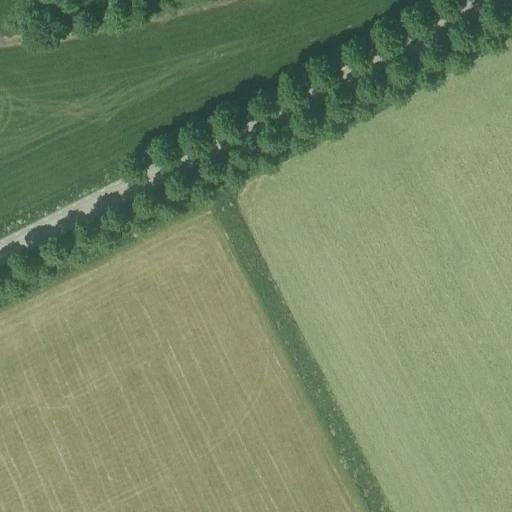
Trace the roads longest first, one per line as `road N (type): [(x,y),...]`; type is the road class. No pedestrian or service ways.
road 1 (tertiary): [(0,257),(495,0)]
road 2 (unclassified): [(0,37),(201,0)]
